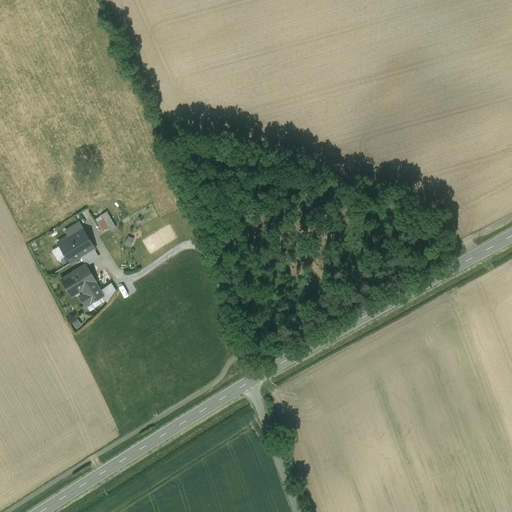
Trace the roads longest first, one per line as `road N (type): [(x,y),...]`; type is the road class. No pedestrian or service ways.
road 1 (tertiary): [(511,235),(247,382)]
road 2 (tertiary): [(247,382),(41,511)]
road 3 (unclassified): [(247,382),(294,511)]
